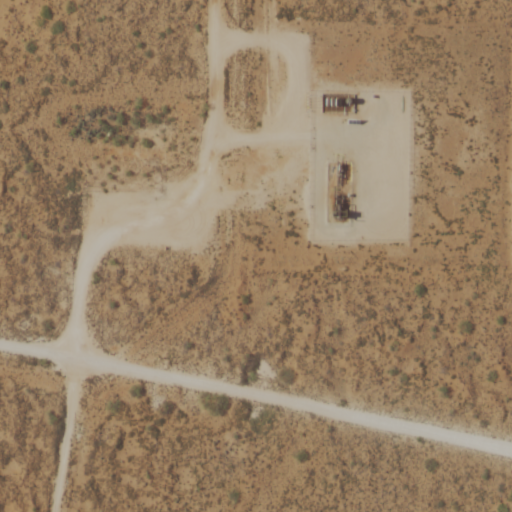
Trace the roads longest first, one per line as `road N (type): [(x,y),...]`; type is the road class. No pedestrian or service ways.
road 1 (residential): [(511,453),(0,343)]
road 2 (residential): [(214,0),(214,175),(91,236),(79,358)]
road 3 (residential): [(79,358),(53,511)]
